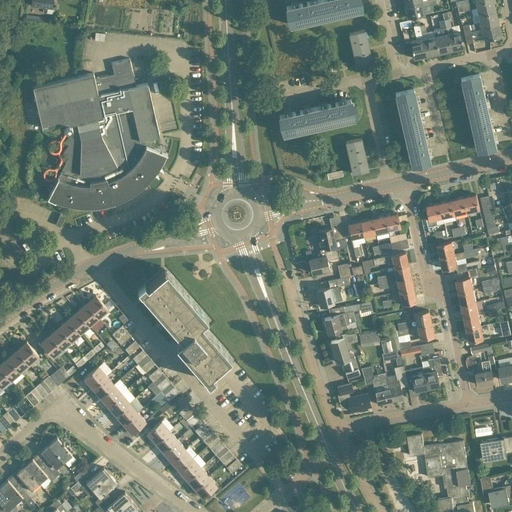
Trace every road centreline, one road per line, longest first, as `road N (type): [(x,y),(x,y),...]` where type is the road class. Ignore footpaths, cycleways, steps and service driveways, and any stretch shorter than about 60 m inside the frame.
road 1 (residential): [(283,489),(97,263)]
road 2 (residential): [(0,455),(56,406),(193,511)]
road 3 (residential): [(468,404),(441,286),(424,279),(405,181)]
road 4 (secondary): [(332,456),(267,297)]
road 5 (residential): [(333,426),(283,269)]
road 6 (residential): [(333,426),(468,404)]
